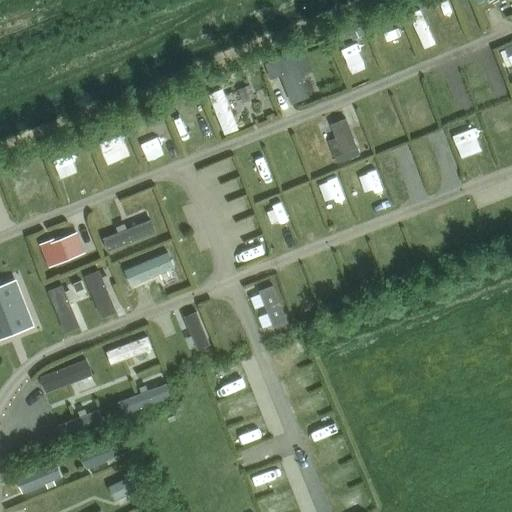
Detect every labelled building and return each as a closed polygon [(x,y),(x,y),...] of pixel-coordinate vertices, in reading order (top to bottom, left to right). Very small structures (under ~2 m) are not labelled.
[(422,8),(412,12),(424,46),(434,42),(422,8)] [(303,48),(265,63),(271,79),(281,75),(292,104),(310,97),(302,75),(312,71),(303,48)] [(460,79),(466,96),(475,93),(479,107),(509,97),(494,53),(477,59),(481,72),(460,79)] [(212,90),(222,132),(238,128),(227,86),(212,90)] [(459,123),(475,163),(489,158),(479,133),(483,132),(477,116),(459,123)] [(336,138),(329,141),(337,161),(360,152),(347,118),(331,124),(336,138)] [(434,145),(394,158),(405,189),(421,183),(415,165),(453,152),(446,131),(431,136),(434,145)] [(151,219),(103,238),(109,251),(156,233),(151,219)] [(85,252),(79,239),(64,245),(65,247),(64,247),(62,243),(43,251),(49,267),(85,252)] [(168,252),(123,270),(127,282),(173,263),(168,252)] [(99,270),(85,276),(102,318),(116,312),(99,270)] [(73,284),(76,292),(84,289),(81,281),(73,284)] [(15,282),(0,287),(0,337),(32,325),(16,285),(15,282)] [(62,285),(48,291),(66,332),(80,327),(62,285)] [(287,321),(272,285),(259,291),(274,326),(287,321)] [(196,312),(183,317),(197,350),(210,344),(196,312)] [(147,336),(106,352),(111,364),(152,349),(147,336)] [(87,358),(40,377),(46,392),(93,374),(87,358)] [(165,383),(118,402),(123,415),(171,397),(165,383)] [(99,409),(57,426),(62,439),(104,422),(99,409)] [(86,469),(129,452),(122,436),(80,454),(86,469)] [(55,462),(17,478),(24,493),(61,477),(55,462)] [(143,470),(109,487),(115,500),(149,483),(143,470)]
